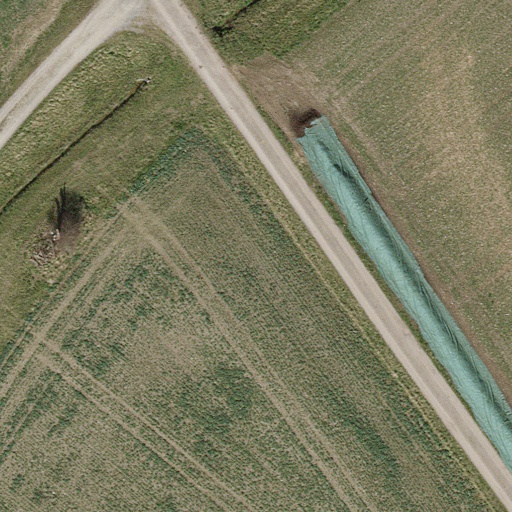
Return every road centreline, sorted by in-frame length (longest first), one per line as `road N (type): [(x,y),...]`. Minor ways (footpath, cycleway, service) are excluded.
road 1 (track): [(169,0),(511,483)]
road 2 (track): [(124,0),(0,137)]
